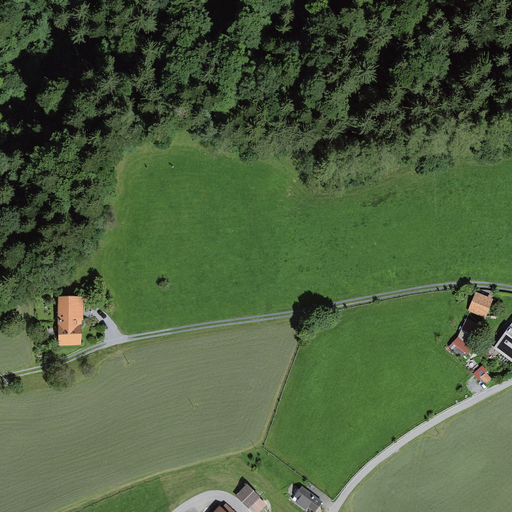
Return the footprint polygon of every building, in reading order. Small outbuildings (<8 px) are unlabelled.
[(493,299),(474,294),(468,313),(487,319),(493,299)] [(82,298),(58,298),(58,347),(82,346),(82,298)] [(511,323),(493,348),(511,362),(511,323)] [(459,337),(449,347),(461,359),(471,350),(459,337)] [(486,372),(481,377),(486,384),(492,379),(486,372)] [(245,482),(234,494),(252,511),(259,511),(268,504),(245,482)] [(315,511),(323,502),(302,487),(294,497),(298,500),(296,503),(306,511),(308,507),(314,511),(315,511)] [(221,508),(220,507),(214,511),(235,511),(226,503),(221,508)]
